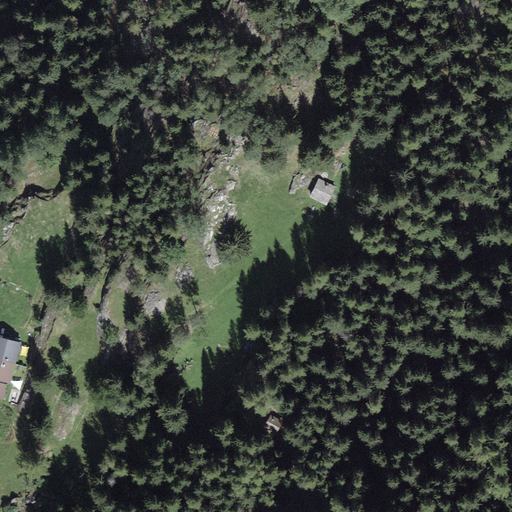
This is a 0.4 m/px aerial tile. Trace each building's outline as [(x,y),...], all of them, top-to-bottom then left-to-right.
[(335,187),(320,180),(311,197),(326,205),(335,187)] [(355,196),(357,192),(350,188),(347,194),(354,198),(355,196)] [(19,345),(0,339),(0,359),(14,364),(19,345)] [(0,380),(9,383),(14,364),(0,359),(0,380)] [(282,422),(271,416),(265,427),(276,433),(282,422)]
